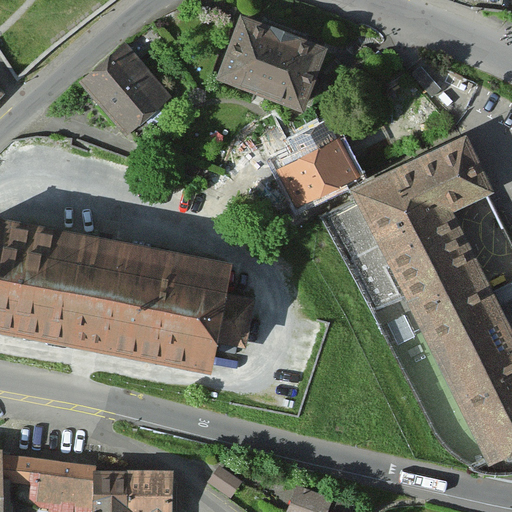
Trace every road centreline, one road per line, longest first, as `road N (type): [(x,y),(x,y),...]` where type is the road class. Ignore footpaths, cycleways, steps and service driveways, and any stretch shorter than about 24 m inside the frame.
road 1 (residential): [(0,377),(511,499)]
road 2 (residential): [(156,0),(73,61),(0,133)]
road 3 (residential): [(511,56),(366,0)]
